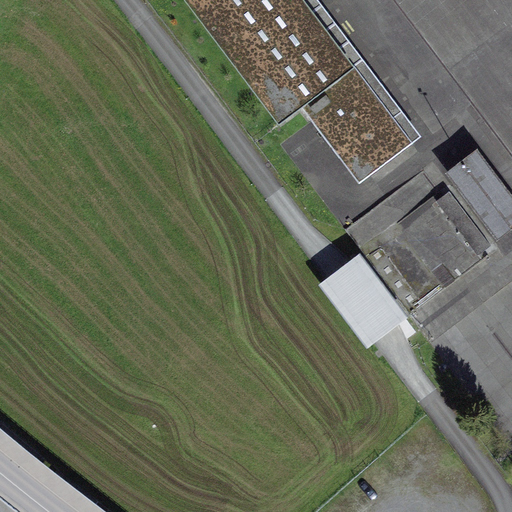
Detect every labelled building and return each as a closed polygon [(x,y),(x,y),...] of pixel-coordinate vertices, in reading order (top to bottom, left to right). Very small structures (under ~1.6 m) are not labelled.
[(182,0),(280,129),(302,110),(360,185),(411,143),(302,0),(182,0)] [(317,0),(302,0),(411,143),(420,138),(317,0)] [(511,199),(477,152),(445,175),(498,240),(511,230),(511,199)] [(450,193),(436,202),(477,255),(491,247),(450,193)] [(339,271),(318,287),(368,350),(389,334),(409,319),(360,255),(339,271)]
